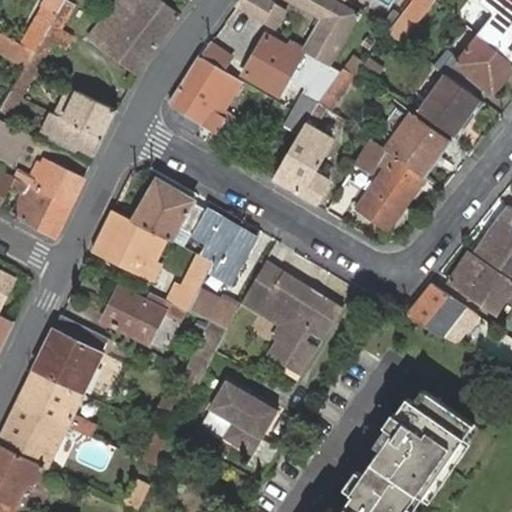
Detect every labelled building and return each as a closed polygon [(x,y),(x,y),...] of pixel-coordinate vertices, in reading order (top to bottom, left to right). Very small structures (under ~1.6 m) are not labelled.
[(64,0),(44,0),(42,4),(44,6),(22,44),(35,51),(64,0)] [(74,6),(64,0),(35,51),(34,53),(43,59),(54,42),(65,49),(72,37),(61,30),(74,6)] [(142,65),(179,16),(158,0),(124,0),(100,32),(115,44),(142,65)] [(270,0),(241,0),(237,6),(262,21),(274,29),(286,9),(270,0)] [(304,51),(322,60),(329,65),(359,13),(336,0),(290,0),(323,19),(304,51)] [(389,32),(401,41),(433,0),(413,0),(403,13),(401,16),(393,27),(389,32)] [(480,34),(510,59),(511,55),(511,0),(491,0),(470,27),(480,34)] [(398,8),(386,23),(393,27),(401,16),(403,13),(398,8)] [(22,44),(0,32),(0,47),(27,61),(34,53),(35,51),(22,44)] [(453,53),(441,70),(446,75),(479,98),(488,88),(494,93),(511,70),(511,60),(510,59),(480,34),(461,59),(453,53)] [(304,47),(291,40),(287,48),(266,37),(245,74),(281,94),(291,80),(306,88),(303,95),(318,104),(320,102),(342,71),(329,65),(322,60),(304,51),(302,50),(304,47)] [(211,42),(201,56),(224,69),(232,56),(211,42)] [(115,44),(109,51),(138,73),(142,65),(115,44)] [(35,70),(43,59),(34,53),(27,61),(25,65),(35,70)] [(356,55),(345,69),(357,77),(358,77),(364,70),(362,68),(366,63),(356,55)] [(173,122),(195,135),(200,126),(216,135),(230,112),(225,109),(243,80),(224,69),(201,56),(169,104),(173,122)] [(389,69),(371,56),(366,63),(362,68),(364,70),(379,81),(389,69)] [(35,70),(25,65),(11,91),(21,96),(35,70)] [(342,71),(320,102),(328,109),(332,111),(357,77),(345,69),(344,68),(342,71)] [(485,103),(479,98),(446,75),(419,110),(458,137),(485,103)] [(104,138),(117,110),(78,90),(68,86),(54,113),(64,118),(104,138)] [(21,96),(11,91),(2,109),(11,114),(21,96)] [(285,125),(300,135),(308,121),(318,104),(303,95),(293,111),(285,125)] [(311,122),(275,181),(315,205),(330,181),(314,172),(333,140),(316,129),(328,109),(320,102),(318,104),(308,121),(311,122)] [(95,155),(104,138),(64,118),(54,113),(50,111),(41,129),(95,155)] [(385,150),(425,178),(435,164),(441,156),(451,141),(412,113),(385,150)] [(25,132),(0,119),(0,158),(10,163),(25,132)] [(388,230),(426,178),(425,178),(385,150),(370,139),(356,163),(371,172),(378,161),(388,169),(359,208),(388,230)] [(277,149),(265,142),(251,165),(262,172),(277,149)] [(71,205),(84,177),(46,157),(43,163),(38,161),(31,174),(27,172),(23,180),(71,205)] [(0,206),(1,206),(11,185),(13,181),(0,173),(0,206)] [(55,236),(71,205),(23,180),(15,177),(13,181),(11,185),(23,191),(15,208),(20,210),(17,216),(55,236)] [(136,221),(167,237),(175,242),(186,247),(194,233),(207,210),(197,203),(159,181),(136,221)] [(492,227),(475,252),(511,276),(511,207),(509,205),(492,227)] [(113,209),(92,251),(153,281),(160,267),(154,264),(167,237),(136,221),(113,209)] [(258,239),(207,210),(194,233),(212,243),(204,256),(214,262),(210,271),(231,283),(258,239)] [(511,278),(471,252),(451,282),(497,313),(507,297),(511,299),(511,278)] [(176,281),(167,300),(190,311),(191,310),(201,288),(210,271),(214,262),(204,256),(198,254),(183,285),(176,281)] [(267,259),(242,303),(288,330),(280,343),(294,352),(286,366),(303,376),(305,372),(345,306),(267,259)] [(0,269),(0,307),(15,278),(0,269)] [(432,282),(407,315),(456,343),(460,336),(451,330),(462,314),(470,320),(476,312),(432,282)] [(120,288),(104,320),(150,342),(166,309),(120,288)] [(191,310),(212,320),(228,327),(239,306),(223,299),(201,288),(191,310)] [(226,295),(223,299),(239,306),(241,302),(226,295)] [(0,348),(13,321),(0,314),(0,348)] [(35,370),(84,393),(103,352),(109,338),(87,327),(61,315),(54,328),(35,370)] [(212,320),(185,375),(187,376),(201,382),(216,351),(228,327),(212,320)] [(35,370),(19,401),(68,424),(92,435),(97,424),(74,413),(84,393),(35,370)] [(184,384),(197,391),(201,382),(187,376),(184,384)] [(280,411),(227,384),(212,413),(214,414),(236,426),(228,440),(228,441),(257,457),(265,442),(280,411)] [(392,434),(371,465),(422,500),(475,424),(424,388),(401,422),(392,415),(384,427),(392,434)] [(174,403),(166,398),(158,413),(166,417),(174,403)] [(19,401),(0,439),(0,444),(43,465),(47,467),(68,424),(19,401)] [(206,429),(228,440),(236,426),(214,414),(206,429)] [(174,435),(159,428),(144,459),(159,467),(163,459),(174,435)] [(178,466),(189,443),(174,435),(163,459),(178,466)] [(281,451),(265,442),(257,457),(254,455),(249,466),(265,475),(281,451)] [(0,444),(0,508),(4,510),(7,511),(13,511),(26,484),(33,487),(43,465),(0,444)] [(413,511),(422,500),(371,465),(350,495),(356,500),(347,511),(413,511)] [(133,479),(126,506),(141,510),(148,483),(133,479)]
